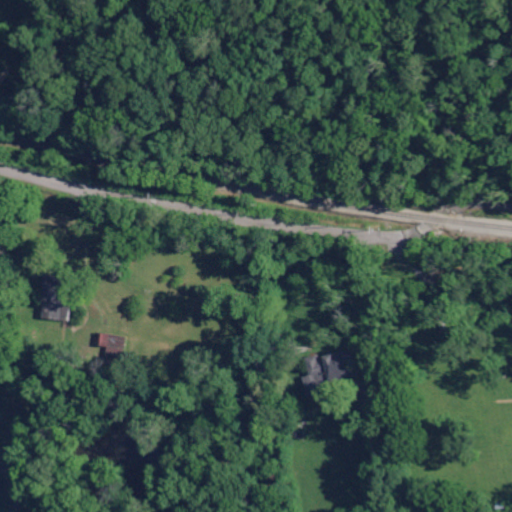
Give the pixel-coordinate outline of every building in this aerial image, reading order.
[(74,321),(48,318),(53,275),(72,277),(70,302),(76,303),(74,321)] [(125,366),(108,364),(110,348),(98,346),(100,333),(129,337),(125,366)] [(340,357),(356,354),(360,372),(335,378),(335,376),(334,371),(315,375),(311,356),(323,354),(324,359),(330,358),(330,355),(339,353),(340,357)] [(378,416),(376,395),(379,394),(388,394),(391,393),(393,415),(378,416)] [(103,414),(97,411),(101,404),(107,407),(103,414)]
